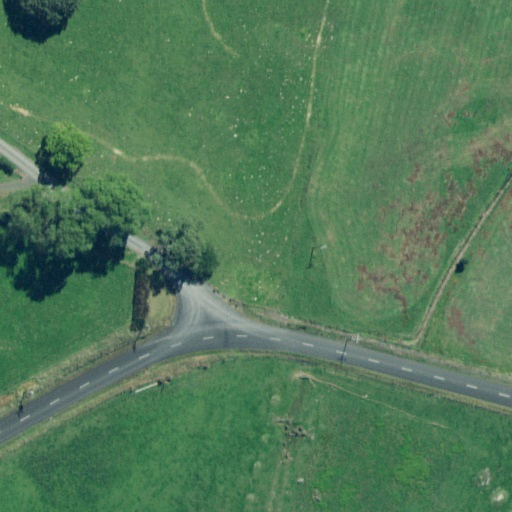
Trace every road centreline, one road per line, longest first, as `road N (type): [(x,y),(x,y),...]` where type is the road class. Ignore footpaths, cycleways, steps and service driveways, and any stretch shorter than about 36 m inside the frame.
road 1 (unclassified): [(511,399),(305,344),(212,336),(143,355),(0,431)]
road 2 (track): [(212,336),(205,311),(0,143)]
